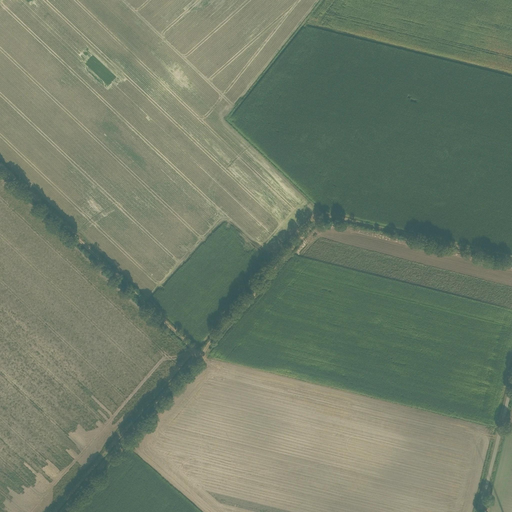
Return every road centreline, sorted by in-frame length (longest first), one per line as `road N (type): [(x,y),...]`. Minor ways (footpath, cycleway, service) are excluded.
road 1 (track): [(511,262),(319,220),(199,354)]
road 2 (track): [(0,166),(199,354)]
road 3 (track): [(199,354),(64,511)]
road 4 (unclassified): [(479,511),(511,381)]
